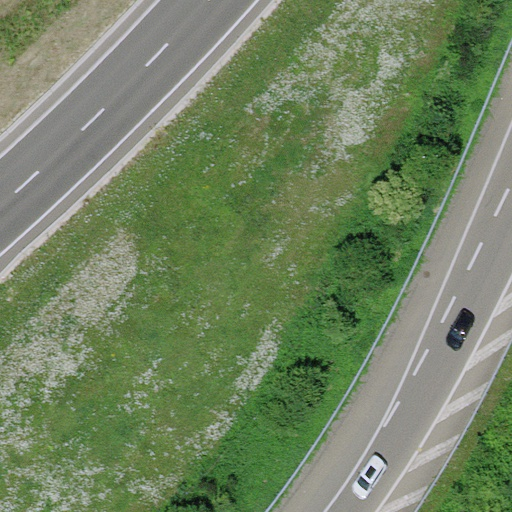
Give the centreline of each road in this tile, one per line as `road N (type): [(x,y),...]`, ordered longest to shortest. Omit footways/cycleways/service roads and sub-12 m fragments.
road 1 (motorway): [(511,202),(408,414),(348,511)]
road 2 (primary): [(0,205),(207,0)]
